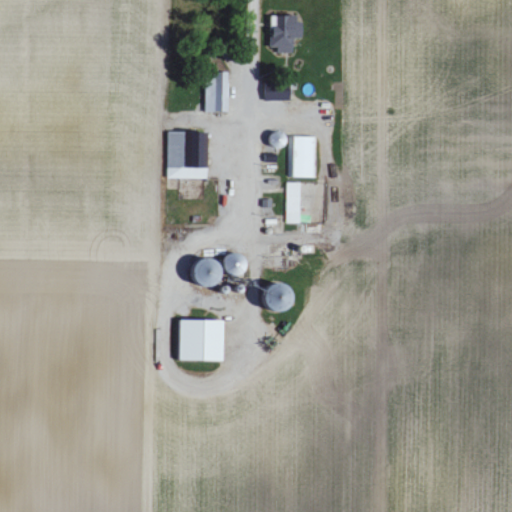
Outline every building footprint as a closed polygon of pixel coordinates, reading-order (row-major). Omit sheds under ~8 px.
[(290,34),(297,34),(296,16),(272,16),(272,24),(269,24),(269,51),(290,51),(290,34)] [(204,113),(226,112),(225,75),(203,75),(204,113)] [(288,100),(288,85),(262,85),(262,101),(288,100)] [(203,134),(166,133),(165,178),(202,179),(203,134)] [(286,178),(313,178),(314,137),(287,137),(286,178)] [(298,183),(285,183),(284,223),(297,224),(298,183)] [(220,363),(221,322),(178,321),(177,362),(220,363)]
